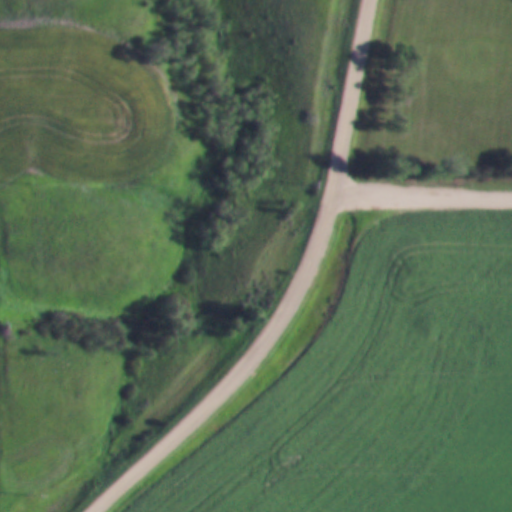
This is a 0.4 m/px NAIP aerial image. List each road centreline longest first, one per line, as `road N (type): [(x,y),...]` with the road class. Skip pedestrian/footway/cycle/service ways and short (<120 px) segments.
road 1 (tertiary): [(93,511),(214,400),(281,318),(314,254),(334,179)]
road 2 (tertiary): [(334,179),(368,0)]
